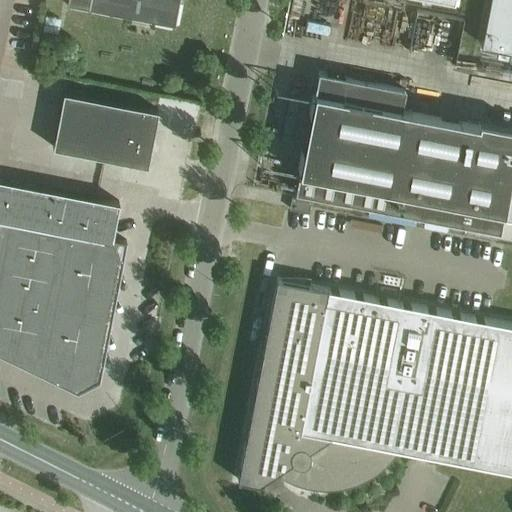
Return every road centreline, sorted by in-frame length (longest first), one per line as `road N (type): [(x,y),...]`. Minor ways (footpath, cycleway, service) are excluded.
road 1 (unclassified): [(145,511),(161,471),(254,0)]
road 2 (tertiary): [(142,511),(0,439)]
